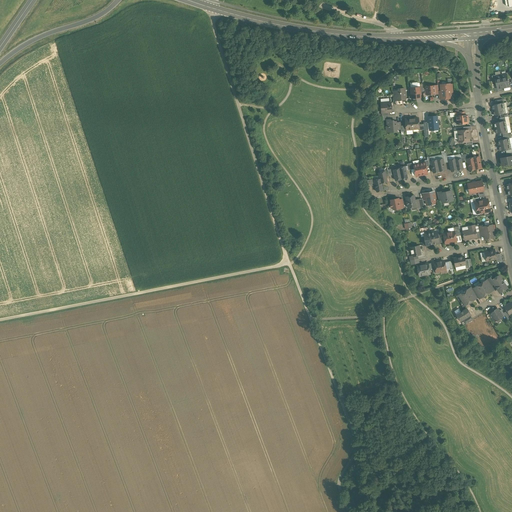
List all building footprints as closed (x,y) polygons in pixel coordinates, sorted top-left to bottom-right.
[(508,79),(507,74),(506,74),(501,75),(504,88),(509,87),(508,79)] [(495,76),(496,82),(498,89),(504,88),(501,75),(495,76)] [(446,85),(442,86),(440,87),(441,91),(441,99),(450,98),(450,93),(449,84),(447,84),(446,85)] [(434,85),(425,86),(426,95),(435,94),(434,85)] [(419,87),(410,88),(411,98),(420,98),(420,92),(420,87),(419,87)] [(405,89),(400,89),(400,92),(396,93),(396,99),(396,100),(405,99),(405,89)] [(389,103),(381,103),(381,113),(388,112),(388,111),(391,111),(390,103),(389,103)] [(464,115),(457,116),(456,116),(457,124),(467,123),(467,115),(464,115)] [(437,116),(428,117),(429,130),(438,129),(437,116)] [(393,120),(391,121),(390,120),(388,120),(386,120),(387,126),(388,127),(388,132),(397,131),(397,129),(396,123),(396,122),(394,122),(393,120)] [(464,130),(458,131),(459,139),(458,140),(458,141),(460,143),(461,143),(462,142),(466,142),(470,141),(468,130),(464,130)] [(511,155),(507,157),(501,158),(503,166),(511,163),(511,155)] [(481,168),(479,156),(473,157),(475,169),(481,168)] [(475,169),(473,157),(467,159),(468,163),(469,170),(475,169)] [(443,163),(442,159),(437,160),(439,172),(445,170),(443,163)] [(455,159),(449,160),(449,162),(451,172),(457,170),(455,160),(455,159)] [(439,172),(437,160),(431,161),(432,165),(433,173),(439,172)] [(426,167),(425,162),(419,163),(421,175),(427,174),(426,167)] [(413,164),(414,169),(415,176),(421,175),(419,163),(413,164)] [(407,178),(405,166),(399,167),(399,169),(401,179),(407,178)] [(380,179),(374,180),(377,192),(383,191),(381,183),(380,179)] [(482,181),(468,184),(470,193),(478,192),(484,191),(482,181)] [(451,191),(443,192),(443,191),(441,191),(443,200),(443,202),(453,201),(451,191)] [(434,192),(422,194),(424,199),(426,199),(427,204),(432,204),(431,202),(436,201),(434,192)] [(414,196),(406,197),(407,202),(406,203),(407,204),(408,208),(416,206),(415,200),(414,196)] [(399,199),(395,200),(395,199),(391,200),(391,203),(389,206),(393,208),(396,209),(400,208),(399,200),(399,199)] [(479,201),(475,202),(476,206),(475,207),(475,208),(477,209),(477,213),(490,211),(487,199),(479,201)] [(474,225),(468,226),(469,230),(462,231),(464,238),(466,238),(466,239),(476,237),(475,232),(474,225)] [(482,227),(483,234),(484,239),(494,237),(492,225),(482,227)] [(437,231),(430,233),(432,244),(435,243),(435,244),(439,243),(439,242),(437,233),(437,231)] [(454,231),(443,233),(445,244),(456,241),(455,236),(454,231)] [(432,244),(430,233),(424,234),(424,236),(426,245),(430,245),(430,244),(432,244)] [(419,245),(411,247),(412,256),(417,255),(421,255),(419,245)] [(494,250),(484,252),(486,261),(496,259),(495,255),(494,250)] [(464,256),(453,258),(455,266),(465,264),(464,260),(464,256)] [(444,261),(434,263),(436,272),(446,270),(444,261)] [(427,264),(417,266),(419,274),(422,274),(425,275),(430,274),(427,264)] [(503,281),(499,276),(492,280),(494,284),(499,292),(507,287),(506,286),(503,281)] [(489,287),(485,281),(480,284),(486,294),(491,291),(489,287)] [(486,294),(480,284),(475,287),(481,297),(481,298),(486,294)] [(472,289),(471,287),(469,289),(475,299),(477,297),(472,289)] [(481,297),(475,287),(472,289),(477,297),(478,299),(481,297)] [(475,299),(469,289),(463,292),(470,302),(475,299)] [(470,302),(463,292),(458,295),(465,305),(470,302)] [(470,315),(467,309),(461,312),(456,315),(460,321),(463,319),(469,315),(470,315)] [(499,311),(497,309),(494,311),(489,314),(494,322),(500,318),(501,319),(502,318),(502,317),(499,311)]
